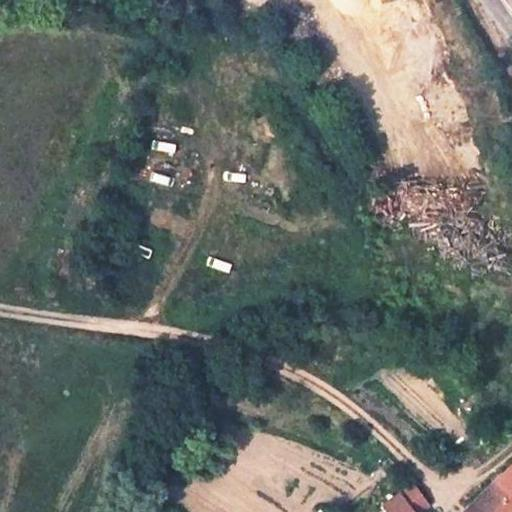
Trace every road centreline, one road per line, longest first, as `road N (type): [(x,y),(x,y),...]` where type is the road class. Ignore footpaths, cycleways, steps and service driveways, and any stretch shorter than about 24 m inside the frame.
road 1 (track): [(426,478),(340,398),(286,367),(187,334),(0,309)]
road 2 (unknown): [(309,0),(408,175)]
